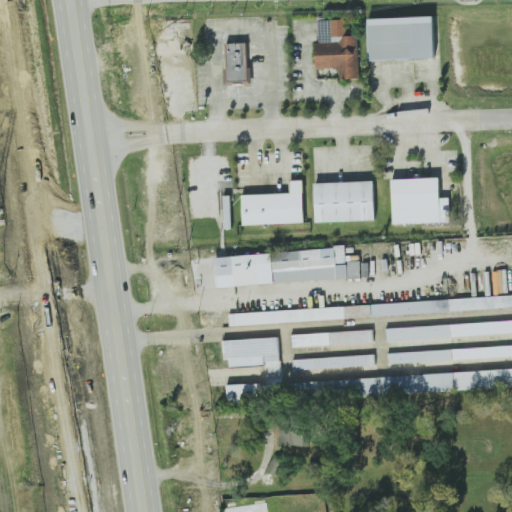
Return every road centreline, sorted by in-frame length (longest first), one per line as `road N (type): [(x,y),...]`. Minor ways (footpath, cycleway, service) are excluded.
road 1 (primary): [(128,0),(188,337),(208,511)]
road 2 (residential): [(153,135),(459,124)]
road 3 (primary): [(46,296),(2,0)]
road 4 (primary): [(46,296),(79,511)]
